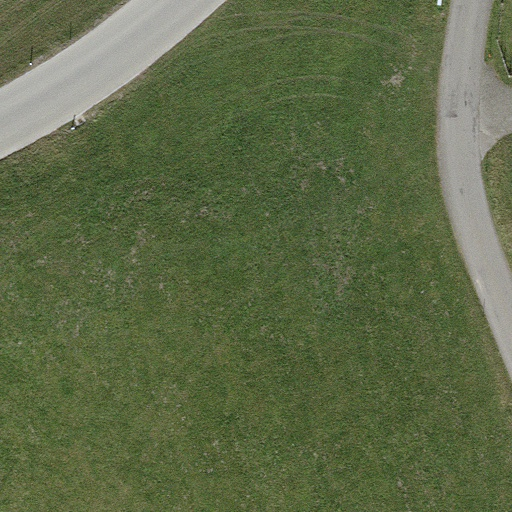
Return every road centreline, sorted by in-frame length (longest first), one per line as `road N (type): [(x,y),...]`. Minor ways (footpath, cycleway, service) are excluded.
road 1 (residential): [(511,315),(460,181),(457,126),(475,0)]
road 2 (tertiary): [(0,132),(37,116),(192,0)]
